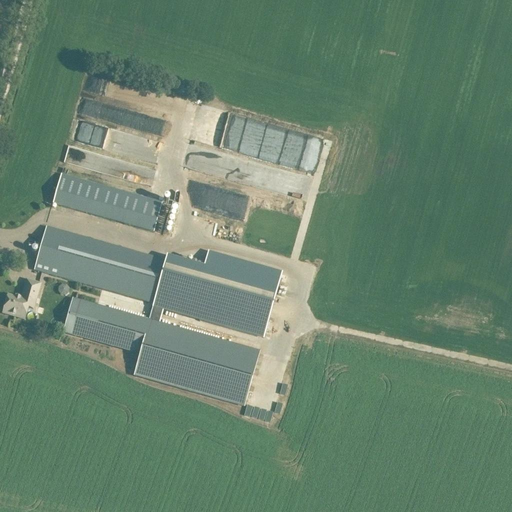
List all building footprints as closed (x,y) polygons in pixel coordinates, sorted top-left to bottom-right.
[(94,80),(91,89),(99,92),(102,83),(94,80)] [(89,145),(94,124),(81,121),(76,141),(89,145)] [(313,167),(319,139),(291,132),(292,131),(274,128),(273,131),(279,132),(278,134),(285,135),(285,138),(292,140),(292,143),(304,146),(303,151),(309,152),(306,165),(313,167)] [(65,164),(116,177),(120,163),(107,160),(108,158),(69,148),(65,164)] [(162,204),(71,178),(61,175),(53,205),(154,233),(162,204)] [(166,261),(56,231),(46,228),(34,271),(154,304),(166,261)] [(262,340),(281,273),(208,252),(204,267),(167,257),(166,261),(154,304),(153,309),(262,340)] [(40,285),(36,284),(27,281),(22,299),(20,298),(19,300),(8,297),(3,314),(25,320),(30,302),(35,303),(40,285)] [(73,299),(63,334),(140,356),(134,377),(244,408),(260,352),(73,299)]
